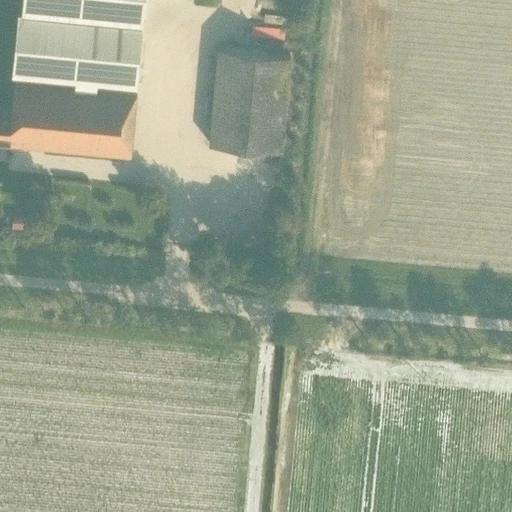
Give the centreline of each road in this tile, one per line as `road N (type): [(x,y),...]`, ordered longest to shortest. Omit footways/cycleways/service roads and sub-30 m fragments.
road 1 (unclassified): [(511,330),(0,284)]
road 2 (track): [(239,0),(213,12),(183,301)]
road 3 (track): [(334,0),(306,312)]
